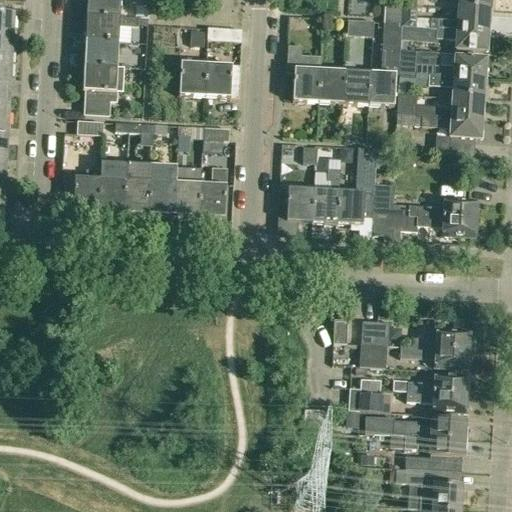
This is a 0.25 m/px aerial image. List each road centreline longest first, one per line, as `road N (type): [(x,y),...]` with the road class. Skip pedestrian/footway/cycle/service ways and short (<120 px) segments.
road 1 (residential): [(245,277),(260,0)]
road 2 (residential): [(38,267),(51,0)]
road 3 (unclassified): [(511,294),(245,277)]
road 4 (unclassified): [(245,277),(38,267)]
